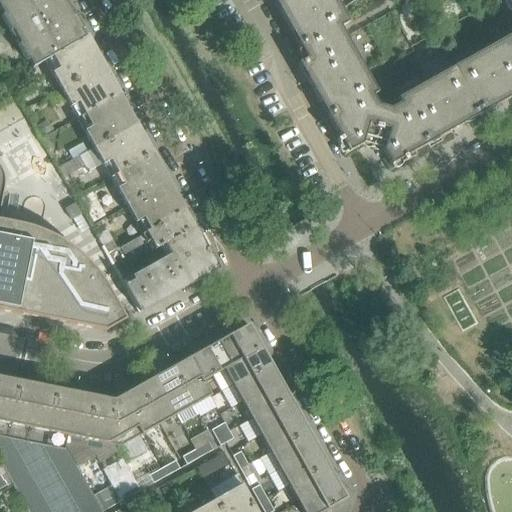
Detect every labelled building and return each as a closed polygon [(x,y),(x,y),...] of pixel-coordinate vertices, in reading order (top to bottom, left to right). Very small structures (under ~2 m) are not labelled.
[(0,0),(0,12),(3,17),(1,18),(11,36),(30,25),(36,35),(16,46),(26,63),(27,62),(32,69),(44,62),(84,40),(80,33),(82,32),(64,0),(0,0)] [(347,24),(333,0),(276,0),(281,9),(278,11),(301,52),(340,30),(340,28),(347,24)] [(376,95),(361,66),(343,34),(340,30),(301,52),(303,56),(305,61),(297,65),(300,70),(303,68),(310,80),(306,82),(328,120),(371,97),(371,98),(376,95)] [(511,49),(509,44),(511,43),(508,38),(453,69),(479,117),(490,110),(511,98),(511,49)] [(119,97),(102,68),(86,39),(84,40),(44,62),(76,121),(119,97)] [(479,117),(453,69),(397,100),(399,106),(401,104),(425,147),(428,145),(426,142),(437,135),(439,139),(450,133),(468,123),(479,117)] [(151,154),(119,97),(76,121),(92,150),(58,169),(64,180),(85,168),(88,174),(102,166),(108,178),(151,154)] [(425,147),(401,104),(399,106),(390,111),(377,107),(371,98),(371,97),(328,120),(339,140),(336,142),(339,148),(343,146),(346,152),(342,154),(344,156),(361,146),(375,150),(382,152),(386,158),(392,170),(408,161),(416,156),(414,153),(425,147)] [(183,212),(166,182),(151,154),(108,178),(125,208),(141,236),(183,212)] [(83,259),(80,256),(73,250),(64,245),(56,240),(44,234),(35,230),(21,226),(14,225),(0,222),(0,214),(4,195),(4,191),(5,185),(4,177),(2,172),(0,168),(0,311),(44,321),(105,333),(125,322),(124,320),(107,289),(102,281),(94,271),(88,264),(83,259)] [(77,192),(71,182),(67,185),(72,195),(77,192)] [(105,218),(92,194),(80,201),(93,224),(105,218)] [(214,267),(192,228),(183,212),(141,236),(141,237),(116,251),(125,267),(152,252),(159,266),(123,286),(122,287),(135,311),(136,313),(137,315),(212,273),(212,272),(213,268),(214,267)] [(117,250),(108,232),(99,237),(108,254),(117,250)] [(261,350),(247,327),(229,337),(243,360),(261,350)] [(219,374),(205,350),(189,359),(202,383),(219,374)] [(232,388),(270,367),(261,350),(243,360),(223,372),(232,388)] [(210,397),(202,383),(189,359),(172,369),(193,407),(210,397)] [(241,405),(279,384),(270,367),(232,388),(241,405)] [(193,407),(172,369),(155,378),(177,416),(175,417),(180,426),(197,416),(192,408),(193,407)] [(177,416),(155,378),(138,388),(160,426),(175,417),(177,416)] [(48,434),(29,430),(9,426),(18,383),(0,379),(0,466),(1,469),(12,487),(18,498),(26,511),(99,511),(92,498),(57,435),(48,434)] [(29,430),(38,387),(18,383),(9,426),(29,430)] [(251,422),(289,400),(279,384),(241,405),(251,422)] [(48,434),(57,391),(38,387),(29,430),(48,434)] [(160,426),(138,388),(122,397),(143,435),(160,426)] [(67,437),(76,395),(57,391),(48,434),(57,435),(67,437)] [(86,441),(94,398),(76,395),(67,437),(86,441)] [(143,435),(122,397),(113,402),(105,445),(120,448),(143,435)] [(105,445),(113,402),(94,398),(86,441),(105,445)] [(260,438),(298,417),(289,400),(251,422),(260,438)] [(270,455),(308,434),(298,417),(260,438),(270,455)] [(233,441),(229,433),(225,425),(212,433),(220,448),(233,441)] [(216,450),(206,432),(189,442),(194,452),(199,460),(216,450)] [(279,472),(317,451),(308,434),(270,455),(279,472)] [(288,489),(326,467),(317,451),(279,472),(288,489)] [(199,460),(194,452),(182,459),(187,467),(199,460)] [(247,467),(240,454),(232,458),(239,471),(247,467)] [(202,481),(227,467),(222,456),(197,470),(199,473),(202,481)] [(179,471),(174,463),(162,471),(166,478),(179,471)] [(254,479),(247,467),(239,471),(246,484),(254,479)] [(298,505),(336,484),(326,467),(288,489),(298,505)] [(166,478),(162,471),(149,478),(153,486),(166,478)] [(2,476),(0,476),(0,493),(3,492),(9,488),(2,476)] [(140,493),(130,476),(111,487),(121,504),(140,493)] [(327,511),(345,501),(336,484),(298,505),(301,511),(326,511),(327,511)] [(106,511),(121,504),(111,487),(92,498),(99,511),(106,511)] [(266,500),(258,487),(251,491),(258,504),(266,500)] [(253,511),(251,509),(240,488),(213,502),(218,511),(253,511)] [(146,511),(151,509),(145,499),(127,509),(128,511),(146,511)] [(272,511),(266,500),(258,504),(262,511),(272,511)] [(218,511),(213,502),(196,511),(218,511)]
